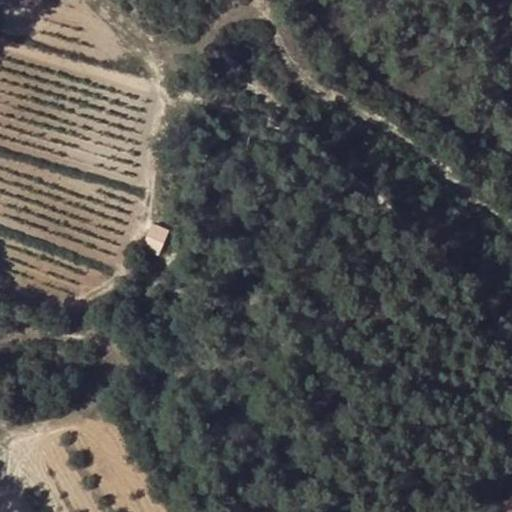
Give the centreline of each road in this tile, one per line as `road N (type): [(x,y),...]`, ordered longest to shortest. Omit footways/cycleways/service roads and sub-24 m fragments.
road 1 (track): [(111,0),(143,31),(228,66),(422,237),(511,331)]
road 2 (track): [(0,432),(90,406),(123,367),(172,374),(228,361),(264,367),(372,511)]
road 3 (track): [(258,2),(220,24),(160,111),(146,222),(132,260),(107,291),(52,303),(0,283)]
road 4 (track): [(437,253),(443,315),(427,331),(407,332),(293,304),(180,293),(128,265)]
road 5 (track): [(511,231),(422,156),(307,82),(256,0)]
road 6 (track): [(259,511),(269,501),(278,455),(333,392),(344,362),(333,313)]
